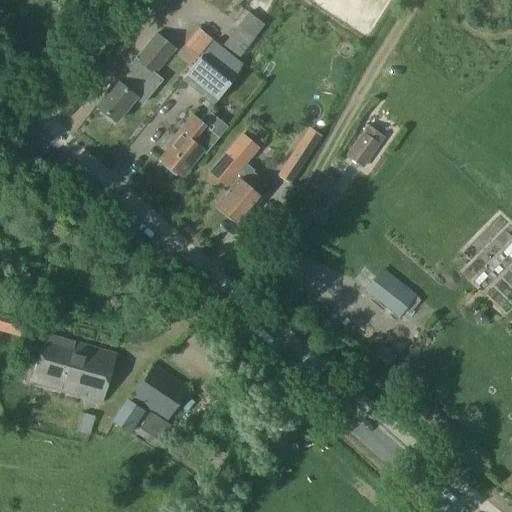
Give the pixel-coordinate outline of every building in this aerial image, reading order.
[(240,26),(224,45),(239,57),(254,38),(255,37),(264,25),(262,24),(249,14),(240,26)] [(199,30),(185,46),(187,47),(198,57),(207,47),(212,41),(199,30)] [(97,105),(116,121),(135,98),(142,104),(162,80),(155,74),(175,50),(156,34),(136,59),(139,61),(131,71),(128,68),(117,82),(116,81),(97,105)] [(242,65),(214,42),(183,79),(213,105),(234,80),(242,65)] [(161,159),(181,175),(202,151),(205,154),(219,138),(192,116),(167,146),(170,148),(161,159)] [(347,155),(363,166),(379,144),(370,137),(374,130),(367,126),(364,132),(363,132),(347,155)] [(241,133),(208,171),(227,187),(228,185),(231,187),(216,204),(240,225),(262,198),(249,187),(253,182),(251,181),(256,175),(253,172),(254,170),(246,164),(259,148),(241,133)] [(291,184),(318,142),(305,136),(279,176),(291,184)] [(399,315),(415,295),(383,270),(366,290),(399,315)] [(0,311),(0,330),(5,332),(31,339),(36,322),(12,315),(10,314),(0,311)] [(45,334),(32,381),(103,401),(116,354),(45,334)] [(385,345),(377,355),(388,364),(396,354),(385,345)] [(155,365),(133,396),(164,417),(186,387),(155,365)] [(90,435),(95,416),(81,412),(76,431),(90,435)] [(139,430),(160,442),(171,426),(151,413),(139,430)]
